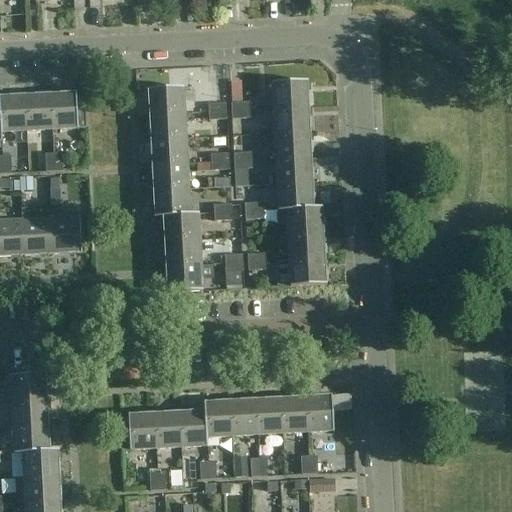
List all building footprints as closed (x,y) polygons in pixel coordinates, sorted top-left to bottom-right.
[(101,1),(89,2),(90,10),(101,10),(101,1)] [(85,2),(74,3),(74,12),(85,11),(85,2)] [(309,83),(272,85),(273,111),(310,109),(309,83)] [(184,89),(148,91),(149,117),(186,115),(184,89)] [(77,94),(51,96),(53,132),(88,130),(87,112),(78,113),(77,94)] [(27,133),(53,132),(51,96),(26,97),(27,133)] [(2,135),(3,135),(27,133),(26,97),(0,98),(0,106),(0,107),(2,135)] [(231,105),(231,113),(250,112),(249,104),(231,105)] [(207,106),(208,115),(226,113),(226,105),(207,106)] [(310,109),(273,111),(275,136),(311,134),(310,109)] [(250,112),(231,113),(231,121),(250,121),(250,112)] [(208,123),(227,122),(226,113),(208,115),(208,123)] [(186,115),(149,117),(151,143),(187,141),(186,115)] [(311,134),(275,136),(276,161),(312,159),(311,134)] [(152,168),(188,166),(187,141),(151,143),(152,168)] [(233,156),(234,163),(253,162),(252,154),(233,156)] [(62,155),(54,156),(55,174),(63,173),(62,155)] [(210,156),(210,164),(229,164),(229,155),(210,156)] [(47,174),(55,174),(54,156),(46,156),(47,174)] [(12,158),(4,159),(4,176),(12,176),(12,158)] [(276,161),(277,186),(314,185),(312,159),(276,161)] [(234,163),(234,172),(253,171),(253,162),(234,163)] [(229,164),(210,164),(211,173),(229,172),(229,164)] [(190,191),(188,166),(152,168),(153,193),(190,191)] [(0,189),(9,189),(9,180),(0,180),(0,189)] [(59,192),(58,181),(49,182),(49,193),(59,192)] [(315,210),(314,185),(277,186),(279,213),(287,212),(315,210)] [(190,191),(153,193),(155,219),(163,219),(163,218),(191,217),(191,216),(190,191)] [(245,206),(245,214),(264,213),(263,205),(245,206)] [(232,215),(231,208),(231,206),(212,207),(213,216),(232,215)] [(287,212),(288,237),(325,235),(323,209),(315,210),(287,212)] [(53,256),(51,220),(29,221),(29,210),(21,210),(22,221),(23,221),(25,258),(53,256)] [(245,214),(246,222),(264,221),(264,213),(245,214)] [(164,244),(201,242),(200,215),(191,216),(191,217),(163,218),(163,219),(164,244)] [(232,215),(213,216),(213,224),(232,223),(232,215)] [(51,220),(53,256),(83,255),(82,240),(93,240),(92,222),(81,223),(81,218),(51,220)] [(0,259),(25,258),(23,221),(22,221),(0,222),(0,259)] [(288,237),(290,262),(326,260),(325,235),(288,237)] [(166,269),(202,267),(201,242),(164,244),(166,269)] [(248,264),(267,263),(266,256),(247,257),(248,264)] [(224,266),(243,265),(242,257),(223,258),(224,266)] [(291,289),(327,287),(326,260),(290,262),(291,289)] [(267,271),(267,263),(248,264),(248,272),(267,271)] [(242,287),(241,273),(243,272),(243,265),(224,266),(225,288),(242,287)] [(167,295),(204,293),(202,267),(166,269),(167,295)] [(95,291),(74,290),(72,330),(93,331),(95,291)] [(11,378),(12,404),(49,402),(47,376),(11,378)] [(306,398),(308,435),(334,434),(333,397),(306,398)] [(281,400),(283,436),(308,435),(306,398),(281,400)] [(256,401),(258,438),(283,436),(281,400),(256,401)] [(231,402),(233,439),(258,438),(256,401),(231,402)] [(12,404),(13,429),(50,427),(49,402),(12,404)] [(207,440),(208,440),(233,439),(231,402),(205,404),(205,412),(206,412),(207,440)] [(180,414),(182,450),(208,449),(208,440),(207,440),(206,412),(205,412),(180,414)] [(182,450),(180,414),(155,415),(157,451),(182,450)] [(122,453),(157,451),(155,415),(129,416),(130,435),(121,435),(122,453)] [(15,455),(23,455),(23,454),(51,453),(51,452),(50,427),(13,429),(15,455)] [(59,452),(51,452),(51,453),(23,454),(23,455),(24,480),(61,478),(59,452)] [(318,457),(310,458),(311,476),(319,476),(318,457)] [(303,477),(311,476),(310,458),(302,458),(303,477)] [(253,479),(261,479),(260,460),(252,461),(253,479)] [(268,460),(260,460),(261,479),(269,479),(268,460)] [(201,487),(200,463),(190,463),(191,487),(201,487)] [(202,482),(210,481),(209,463),(201,463),(202,482)] [(217,463),(209,463),(210,481),(218,481),(217,463)] [(152,493),(159,492),(158,474),(151,475),(152,493)] [(166,474),(158,474),(159,492),(167,492),(166,474)] [(24,480),(26,505),(62,503),(61,478),(24,480)] [(309,482),(309,494),(335,493),(334,480),(309,482)] [(26,505),(26,511),(62,511),(62,503),(26,505)]
